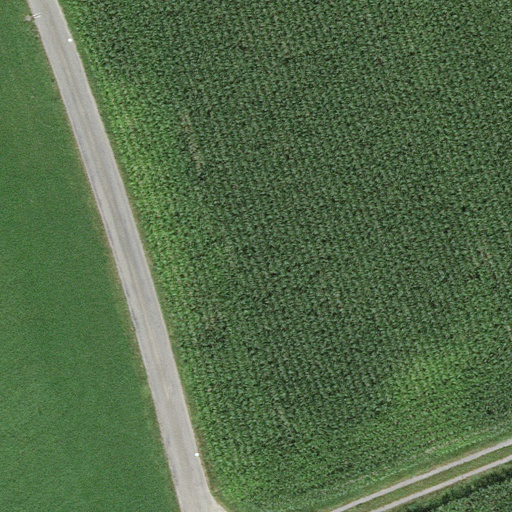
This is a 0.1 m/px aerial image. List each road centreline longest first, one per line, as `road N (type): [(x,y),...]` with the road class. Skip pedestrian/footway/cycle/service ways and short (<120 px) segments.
road 1 (track): [(35,0),(205,511)]
road 2 (track): [(364,511),(511,452)]
